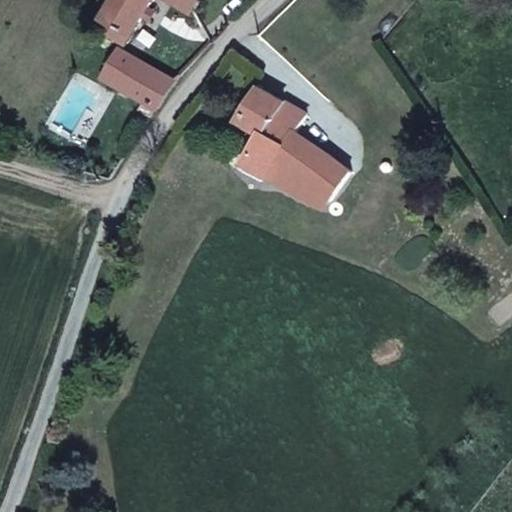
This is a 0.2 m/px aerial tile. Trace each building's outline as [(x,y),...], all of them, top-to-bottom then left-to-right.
[(134,35),(155,0),(117,0),(106,19),(134,35)] [(177,0),(197,12),(204,0),(177,0)] [(128,46),(134,35),(106,19),(100,29),(128,46)] [(160,109),(178,82),(122,49),(106,78),(145,100),(158,108),(160,109)] [(355,172),(330,154),(298,133),(310,116),(287,103),(262,88),(241,121),(263,134),(244,163),(267,175),(287,186),(292,179),(306,187),(308,184),(329,198),(333,201),(355,172)] [(158,108),(145,100),(139,110),(151,118),(158,108)] [(267,175),(244,163),(238,160),(235,166),(241,169),(241,170),(242,170),(258,179),(258,178),(258,179),(259,179),(260,179),(260,180),(263,182),(267,175)] [(393,171),(394,169),(394,166),(393,165),(392,163),(390,162),(388,162),(386,162),(384,164),(383,166),(383,168),(384,170),(385,171),(387,172),(389,173),(391,172),(393,171)] [(329,198),(308,184),(306,187),(292,179),(287,186),(323,208),(329,198)] [(343,212),(344,210),(344,207),(343,204),(341,203),(338,202),(335,202),(333,203),(331,205),(330,208),(331,211),(332,213),(334,215),(336,216),(339,215),(341,214),(343,212)]
